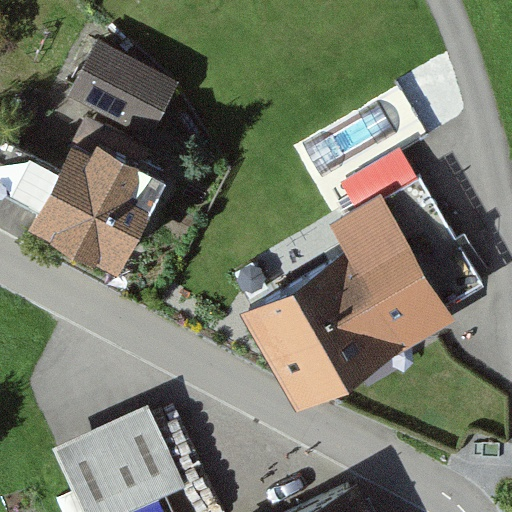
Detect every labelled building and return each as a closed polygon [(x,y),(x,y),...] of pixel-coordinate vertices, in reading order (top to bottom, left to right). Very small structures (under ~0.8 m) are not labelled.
[(151,140),(180,83),(100,41),(70,98),(151,140)] [(175,175),(92,133),(46,221),(129,264),(175,175)] [(361,247),(259,301),(314,403),(418,346),(407,327),(489,283),(434,180),(350,225),(361,247)] [(256,288),(344,242),(333,221),(245,267),(256,288)] [(148,407),(53,450),(81,511),(133,511),(186,488),(148,407)] [(392,511),(374,472),(287,511),(392,511)]
